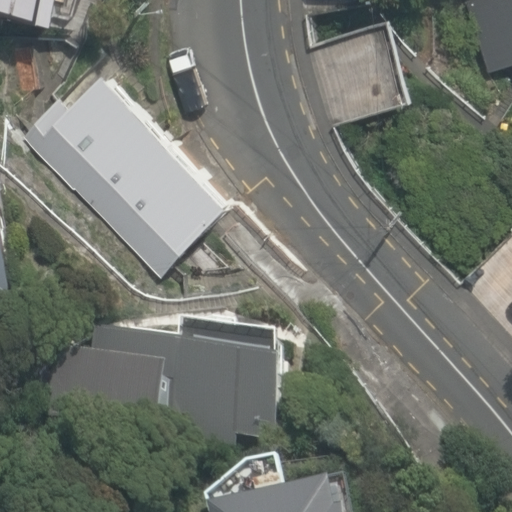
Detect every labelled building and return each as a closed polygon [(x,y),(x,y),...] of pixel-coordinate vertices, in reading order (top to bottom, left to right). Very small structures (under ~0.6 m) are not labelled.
[(0,0),(0,5),(69,20),(70,16),(80,18),(83,0),(0,0)] [(511,0),(475,12),(497,83),(511,77),(511,0)] [(28,135),(167,274),(244,198),(116,67),(80,104),(69,93),(28,135)] [(0,293),(19,292),(6,173),(0,173),(0,293)] [(55,420),(243,454),(246,437),(283,443),(298,362),(284,359),(287,342),(188,324),(184,344),(100,329),(95,357),(63,351),(61,363),(43,360),(36,401),(57,405),(55,420)] [(220,506),(221,511),(361,511),(359,495),(352,496),(351,485),(302,493),(300,482),(270,487),(272,498),(220,506)]
